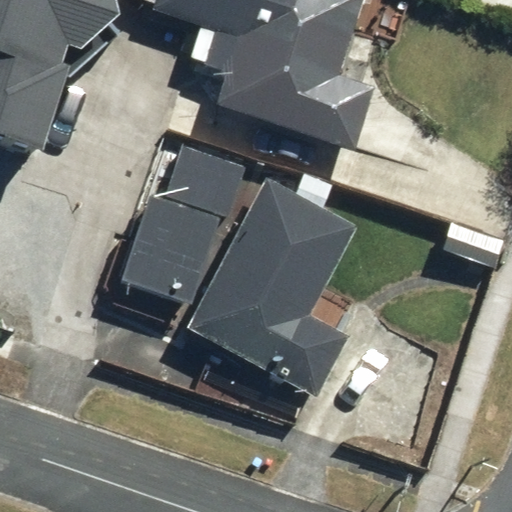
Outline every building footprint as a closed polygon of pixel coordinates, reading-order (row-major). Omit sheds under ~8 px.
[(76,0),(0,0),(0,66),(78,92),(100,25),(72,16),(76,0)] [(358,0),(147,0),(141,22),(224,49),(202,115),(344,161),(366,97),(330,85),(358,0)] [(240,172),(127,133),(107,190),(220,229),(240,172)] [(255,187),(173,340),(305,411),(341,345),(301,324),(348,237),(255,187)] [(139,202),(105,292),(178,319),(211,229),(139,202)]
